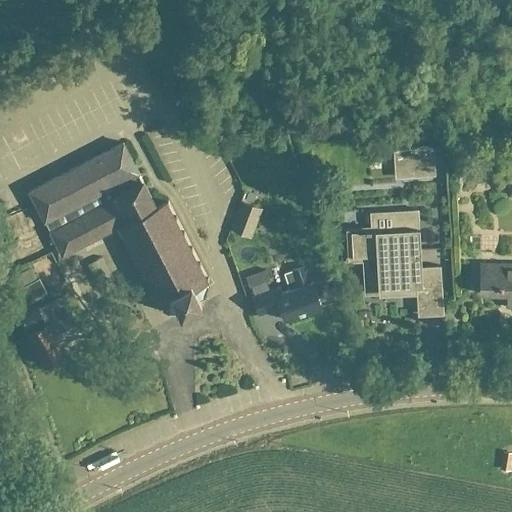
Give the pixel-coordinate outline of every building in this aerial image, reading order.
[(156,309),(159,308),(161,312),(161,313),(173,317),(173,316),(178,314),(179,317),(200,306),(198,303),(203,301),(204,301),(208,289),(207,289),(205,284),(208,282),(207,280),(204,282),(165,205),(155,210),(122,146),(28,194),(35,207),(24,212),(26,216),(4,227),(22,262),(44,251),(44,250),(54,244),(61,258),(118,228),(158,306),(155,307),(156,309)] [(408,179),(435,178),(433,147),(406,148),(408,179)] [(440,268),(420,269),(417,212),(392,213),(392,214),(374,215),(375,233),(370,234),(370,232),(360,232),(360,234),(350,235),(351,260),(380,259),(380,272),(366,272),(367,293),(441,288),(440,268)] [(511,309),(511,266),(480,266),(479,296),(506,297),(506,310),(511,309)] [(303,269),(283,276),(289,292),(281,295),(279,289),(269,293),(265,283),(268,282),(265,272),(245,279),(249,289),(250,288),(253,298),(251,299),(258,316),(279,309),(283,322),(320,309),(311,284),(309,285),(303,269)] [(25,307),(46,296),(33,270),(12,281),(25,307)] [(53,304),(72,295),(64,280),(45,289),(53,304)] [(57,348),(80,336),(69,316),(46,328),(37,311),(19,320),(24,330),(25,329),(29,337),(27,337),(43,368),(62,358),(57,348)]
